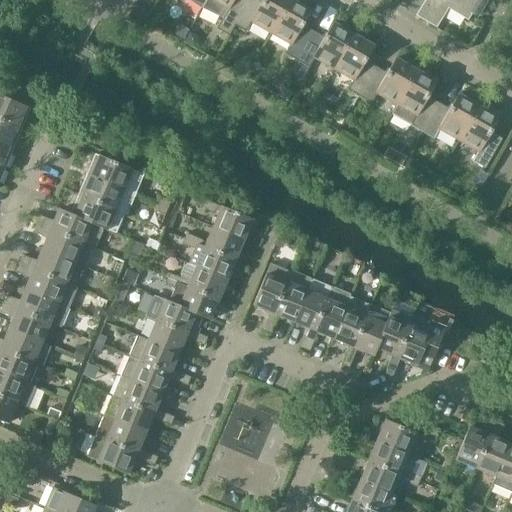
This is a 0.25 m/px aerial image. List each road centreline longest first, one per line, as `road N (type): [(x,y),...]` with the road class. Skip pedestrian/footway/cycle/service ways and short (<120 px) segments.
road 1 (residential): [(152,504),(169,484),(233,337),(308,369),(329,425)]
road 2 (residential): [(329,425),(437,379),(511,408)]
road 3 (residential): [(511,89),(352,0)]
road 4 (residential): [(0,438),(152,504)]
road 5 (residential): [(0,244),(50,125)]
